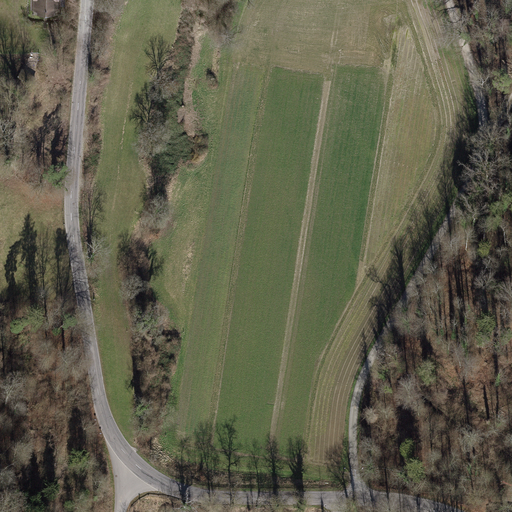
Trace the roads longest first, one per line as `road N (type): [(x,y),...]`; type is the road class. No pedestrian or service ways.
road 1 (tertiary): [(87,0),(71,216),(97,392),(124,453),(167,485),(204,496),(356,498),(438,511)]
road 2 (track): [(356,498),(360,379),(484,142),(479,90),(449,0)]
